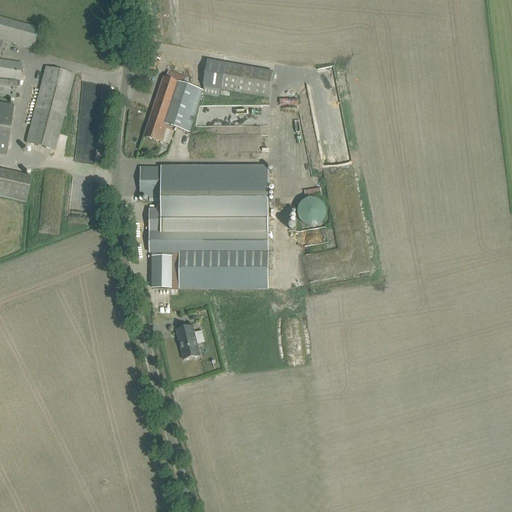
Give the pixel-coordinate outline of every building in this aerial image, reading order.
[(38,29),(15,23),(0,18),(0,47),(5,49),(6,43),(7,43),(32,50),(38,29)] [(21,64),(0,60),(0,77),(18,81),(21,64)] [(274,72),(209,61),(204,87),(269,99),(274,72)] [(55,150),(74,75),(46,68),(26,143),(55,150)] [(186,77),(178,74),(169,71),(166,78),(164,78),(144,137),(169,145),(175,129),(189,133),(204,90),(189,85),(184,84),(186,77)] [(0,96),(13,98),(16,83),(0,80),(0,96)] [(0,154),(7,155),(14,105),(0,102),(0,154)] [(268,168),(141,168),(141,197),(162,197),(162,210),(150,210),(150,252),(154,252),(153,289),(180,289),(269,289),(270,197),(268,197),(268,168)] [(32,177),(0,169),(0,196),(26,202),(32,177)] [(305,191),(306,198),(322,195),(321,188),(305,191)] [(315,199),(313,199),(311,199),(307,200),(305,201),(301,203),(300,205),(299,208),(298,210),(298,213),(298,215),(299,218),(300,219),(300,221),(302,222),(303,224),(306,225),(309,226),(312,227),(315,226),(318,225),(321,224),(323,222),(325,219),(326,217),(326,214),(326,213),(326,210),(325,207),(323,203),(319,200),(315,199)] [(193,326),(176,330),(184,361),(200,357),(193,326)]
